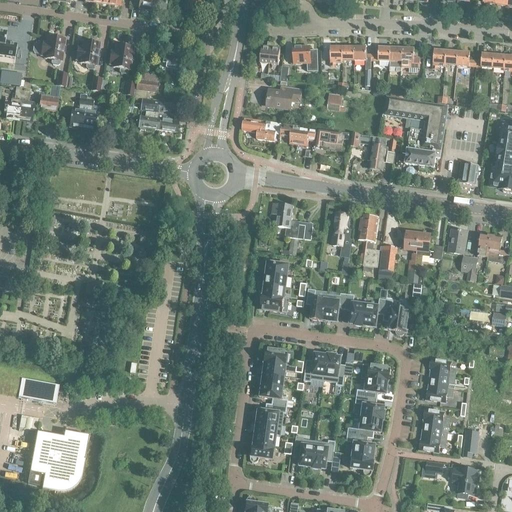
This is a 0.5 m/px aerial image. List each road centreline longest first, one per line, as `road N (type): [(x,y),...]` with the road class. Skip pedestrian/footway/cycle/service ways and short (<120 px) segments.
road 1 (residential): [(377,507),(407,367),(388,346),(256,331),(233,484)]
road 2 (secondary): [(511,214),(235,175)]
road 3 (secondary): [(153,511),(176,457),(203,277)]
road 4 (residential): [(0,6),(202,39)]
road 5 (residential): [(511,34),(316,24)]
road 6 (residential): [(233,484),(377,507)]
road 7 (residential): [(192,171),(48,151)]
